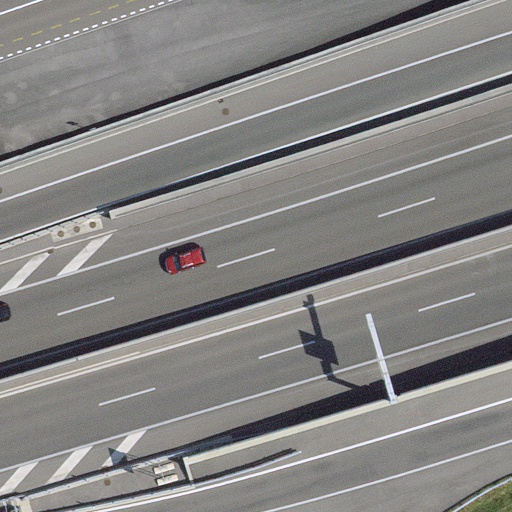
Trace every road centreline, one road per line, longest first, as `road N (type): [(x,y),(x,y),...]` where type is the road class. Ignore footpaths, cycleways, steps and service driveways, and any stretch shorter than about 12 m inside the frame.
road 1 (motorway): [(511,52),(0,221)]
road 2 (motorway): [(511,171),(0,329)]
road 3 (motorway): [(0,434),(511,280)]
road 4 (motorway): [(172,511),(511,420)]
